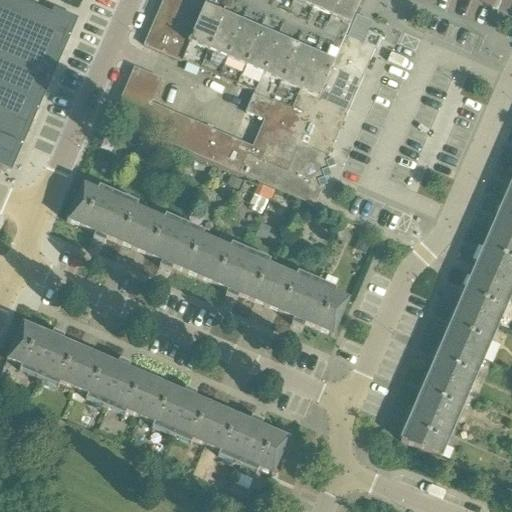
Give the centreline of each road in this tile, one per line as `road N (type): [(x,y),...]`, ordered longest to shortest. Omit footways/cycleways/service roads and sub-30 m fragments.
road 1 (residential): [(349,405),(400,286),(441,238),(467,187),(511,76)]
road 2 (residential): [(349,405),(17,260)]
road 3 (residential): [(17,260),(131,0)]
